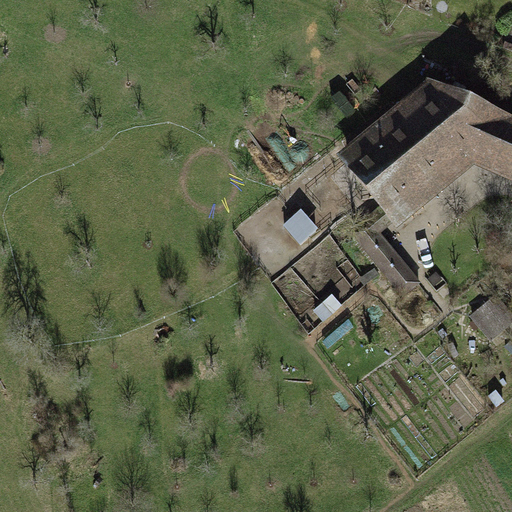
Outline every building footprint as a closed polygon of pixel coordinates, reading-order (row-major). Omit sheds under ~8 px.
[(511,123),(433,89),(346,161),(385,207),(395,219),(479,149),(511,163),(511,123)] [(368,221),(377,233),(395,219),(385,207),(368,221)] [(288,228),(303,246),(318,234),(303,216),(288,228)] [(419,283),(377,233),(368,221),(351,235),(403,297),(419,283)] [(332,236),(294,268),(334,316),(372,285),(332,236)] [(493,299),(471,317),(486,336),(509,317),(493,299)]
